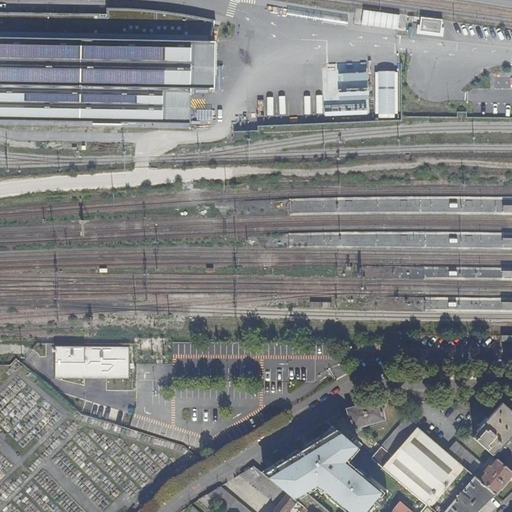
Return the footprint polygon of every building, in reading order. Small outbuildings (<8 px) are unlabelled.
[(0,119),(192,123),(192,86),(216,88),(217,40),(213,40),(217,21),(165,12),(108,8),(108,14),(0,11),(0,119)] [(441,35),(442,18),(420,17),(419,33),(441,35)] [(324,69),(325,115),(369,114),(368,68),(324,69)] [(398,117),(397,70),(374,71),(375,117),(398,117)] [(361,405),(367,425),(383,421),(378,401),(376,401),(373,402),(361,405)] [(511,435),(511,412),(502,403),(476,431),(477,433),(472,438),(491,455),(496,450),(498,451),(511,435)] [(351,406),(345,410),(351,429),(367,425),(361,405),(352,408),(351,406)] [(389,436),(380,447),(387,452),(391,456),(416,427),(405,418),(389,436)] [(319,440),(262,475),(292,499),(304,492),(316,484),(349,511),(377,511),(387,500),(344,464),(355,447),(331,426),(319,440)] [(391,456),(381,469),(413,495),(426,506),(433,511),(477,511),(486,503),(494,495),(478,481),(471,475),(445,452),(416,427),(391,456)] [(454,442),(445,452),(471,475),(480,465),(454,442)] [(380,447),(370,459),(381,469),(391,456),(387,452),(380,447)] [(511,474),(511,473),(497,460),(490,468),(488,467),(484,472),(485,473),(478,481),(494,495),(495,495),(511,474)] [(206,495),(217,504),(225,511),(287,511),(295,502),(292,499),(262,475),(252,467),(240,474),(277,505),(271,511),(247,511),(230,497),(218,488),(206,495)] [(329,511),(304,492),(292,499),(295,502),(303,508),(307,511),(329,511)] [(206,495),(198,500),(211,511),(217,504),(206,495)] [(411,511),(400,502),(391,511),(411,511)]
